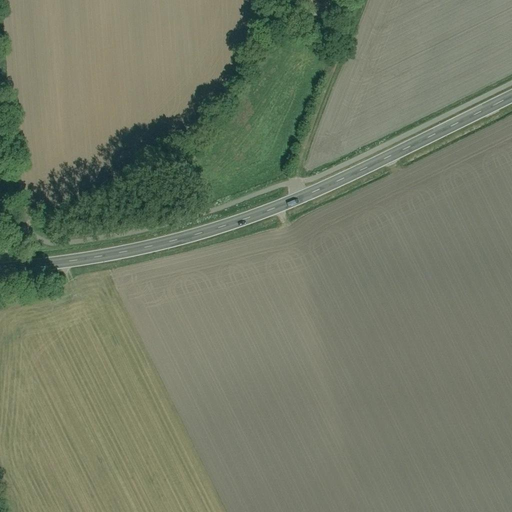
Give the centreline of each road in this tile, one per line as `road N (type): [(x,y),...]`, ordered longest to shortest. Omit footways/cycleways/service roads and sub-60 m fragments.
road 1 (tertiary): [(0,271),(99,258),(235,223),(511,97)]
road 2 (track): [(374,0),(294,182)]
